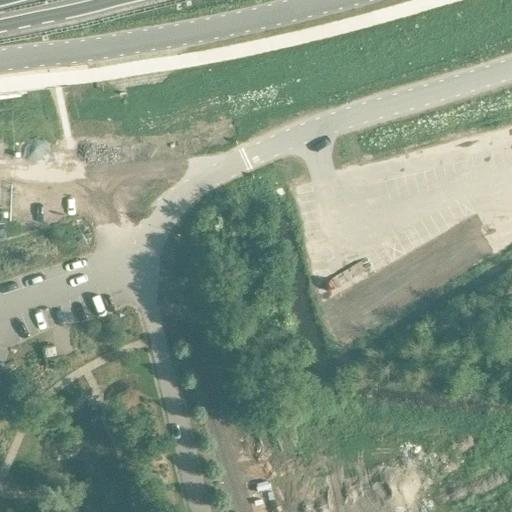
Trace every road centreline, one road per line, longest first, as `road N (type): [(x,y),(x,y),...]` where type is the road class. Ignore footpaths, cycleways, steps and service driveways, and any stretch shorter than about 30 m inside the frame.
road 1 (unclassified): [(201,511),(143,268),(156,217),(196,182),(245,158),(511,65)]
road 2 (unclassified): [(0,60),(331,0)]
